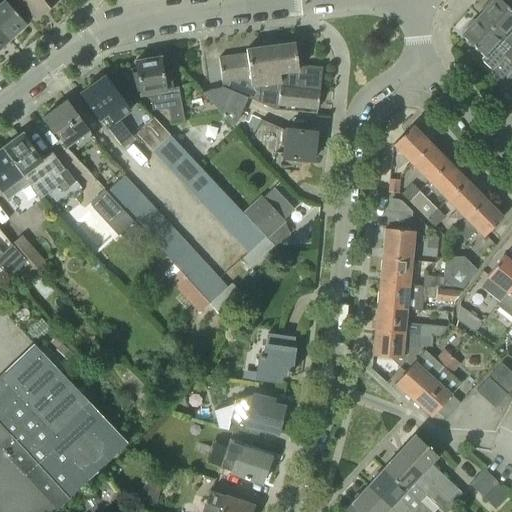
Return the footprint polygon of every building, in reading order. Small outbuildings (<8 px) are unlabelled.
[(0,33),(8,42),(27,25),(4,0),(0,4),(0,33)] [(23,0),(37,16),(56,0),(23,0)] [(511,0),(509,0),(504,6),(498,0),(493,0),(478,16),(511,46),(511,0)] [(491,70),(504,57),(511,63),(511,46),(478,16),(461,36),(483,57),(481,60),(491,70)] [(246,55),(252,100),(277,111),(278,105),(317,109),(321,68),(309,67),(297,68),(294,44),(245,50),(246,55)] [(247,98),(252,100),(246,55),(218,59),(222,87),(202,93),(218,112),(232,127),(237,121),(247,98)] [(183,121),(177,88),(171,89),(168,74),(163,75),(160,57),(135,62),(140,94),(149,93),(153,110),(168,108),(170,124),(183,121)] [(81,95),(105,128),(129,111),(105,78),(81,95)] [(66,148),(88,132),(67,102),(42,119),(53,135),(55,133),(66,148)] [(154,118),(136,135),(143,143),(162,127),(154,118)] [(411,164),(431,145),(412,126),(393,146),(411,164)] [(143,143),(151,152),(170,135),(162,127),(143,143)] [(281,158),(312,161),(314,133),(281,130),(279,147),(283,147),(281,158)] [(2,149),(27,183),(31,188),(50,174),(62,191),(73,183),(52,154),(42,162),(22,134),(2,149)] [(177,144),(170,135),(151,152),(159,161),(177,144)] [(167,169),(185,153),(177,144),(159,161),(167,169)] [(430,183),(449,164),(431,145),(411,164),(430,183)] [(0,150),(0,192),(1,193),(6,200),(16,192),(27,183),(2,149),(0,150)] [(193,161),(185,153),(167,169),(175,178),(193,161)] [(201,170),(198,167),(193,161),(175,178),(183,187),(201,170)] [(447,201),(467,182),(449,164),(430,183),(447,201)] [(201,170),(183,187),(191,195),(209,178),(201,170)] [(106,193),(114,201),(132,185),(124,176),(106,193)] [(209,178),(191,195),(199,204),(218,187),(209,178)] [(398,195),(398,194),(400,182),(389,180),(388,194),(398,195)] [(465,220),(485,200),(467,182),(447,201),(464,218),(465,220)] [(411,184),(401,194),(409,203),(420,193),(420,192),(411,184)] [(132,185),(114,201),(122,210),(140,193),(132,185)] [(218,187),(199,204),(207,212),(226,195),(218,187)] [(114,201),(106,193),(103,190),(92,200),(92,207),(118,236),(133,222),(130,219),(122,210),(114,201)] [(264,200),(283,220),(293,211),(274,190),(264,200)] [(140,193),(122,210),(130,219),(148,202),(140,193)] [(420,193),(409,203),(427,221),(437,210),(420,193)] [(226,195),(207,212),(215,221),(234,204),(226,195)] [(245,216),(250,221),(258,230),(265,238),(284,221),(283,220),(264,200),(263,199),(245,216)] [(415,232),(411,232),(412,213),(401,202),(398,200),(391,199),(388,229),(384,229),(381,259),(412,262),(415,232)] [(465,220),(464,218),(454,228),(466,240),(476,230),(483,237),(503,218),(485,200),(465,220)] [(130,219),(133,222),(138,227),(156,210),(148,202),(130,219)] [(234,204),(215,221),(223,230),(242,212),(234,204)] [(156,210),(138,227),(146,236),(164,219),(156,210)] [(427,221),(434,228),(444,217),(437,210),(427,221)] [(250,221),(245,216),(242,212),(223,230),(231,238),(250,221)] [(164,219),(146,236),(153,244),(172,227),(164,219)] [(250,221),(231,238),(239,247),(258,230),(250,221)] [(172,227),(153,244),(161,253),(180,236),(172,227)] [(254,249),(265,238),(258,230),(239,247),(247,255),(254,249)] [(11,245),(27,262),(30,265),(35,270),(44,263),(45,262),(40,256),(22,236),(11,245)] [(161,253),(165,257),(169,261),(187,245),(180,236),(161,253)] [(274,247),(265,238),(254,249),(262,258),(274,247)] [(0,270),(10,279),(27,262),(11,245),(1,254),(0,252),(0,270)] [(187,245),(169,261),(177,270),(195,253),(187,245)] [(195,253),(177,270),(185,279),(203,262),(195,253)] [(486,277),(488,278),(480,288),(499,303),(511,286),(511,262),(504,256),(486,277)] [(169,261),(165,257),(155,266),(199,314),(209,304),(201,296),(193,287),(185,279),(177,270),(169,261)] [(459,293),(477,270),(463,257),(445,258),(443,278),(442,288),(459,293)] [(409,286),(412,262),(381,259),(379,283),(409,286)] [(203,262),(185,279),(193,287),(211,270),(203,262)] [(211,270),(193,287),(201,296),(219,279),(211,270)] [(423,276),(422,287),(442,288),(443,278),(423,276)] [(219,279),(201,296),(209,304),(222,292),(227,288),(219,279)] [(376,308),(407,310),(421,311),(422,298),(435,299),(435,305),(453,307),(454,301),(459,293),(442,288),(422,287),(409,286),(379,283),(376,308)] [(511,286),(499,303),(497,305),(511,317),(511,286)] [(222,292),(209,304),(218,314),(231,301),(222,292)] [(481,322),(459,306),(457,321),(473,332),(481,322)] [(406,324),(407,310),(376,308),(373,333),(432,338),(433,337),(434,326),(406,324)] [(417,349),(417,347),(431,349),(432,338),(373,333),(371,356),(402,359),(403,348),(417,349)] [(268,334),(266,347),(265,357),(259,356),(257,373),(256,379),(278,381),(279,374),(289,376),(292,350),(294,337),(268,334)] [(44,343),(37,349),(57,370),(63,364),(44,343)] [(35,346),(0,376),(0,511),(53,511),(126,445),(88,403),(57,370),(37,349),(35,346)] [(424,351),(414,362),(413,361),(394,384),(412,401),(451,357),(443,350),(434,360),(424,351)] [(451,357),(412,401),(430,418),(436,412),(445,420),(460,404),(451,395),(461,384),(451,375),(460,364),(451,357)] [(495,408),(511,388),(511,372),(501,363),(476,392),(495,408)] [(210,376),(212,366),(201,364),(199,374),(210,376)] [(273,405),(275,400),(251,395),(251,396),(233,400),(228,422),(246,426),(277,434),(283,408),(273,405)] [(399,451),(449,499),(457,490),(431,465),(438,458),(414,435),(399,451)] [(261,483),(269,458),(240,448),(242,444),(229,440),(220,467),(232,471),(232,472),(244,477),(244,478),(249,480),(249,478),(261,483)] [(449,499),(399,451),(382,469),(406,491),(427,511),(429,511),(420,503),(426,497),(441,511),(447,511),(454,505),(448,499),(449,499)] [(382,469),(366,485),(394,511),(427,511),(406,491),(382,469)] [(484,498),(498,484),(483,469),(469,484),(484,498)] [(160,485),(147,482),(142,498),(156,502),(160,485)] [(361,511),(394,511),(366,485),(352,501),(361,511)] [(251,511),(253,506),(225,496),(225,497),(210,492),(202,511),(251,511)] [(89,504),(95,504),(97,499),(95,494),(89,495),(86,499),(89,504)] [(361,511),(352,501),(351,502),(342,511),(344,511),(361,511)]
